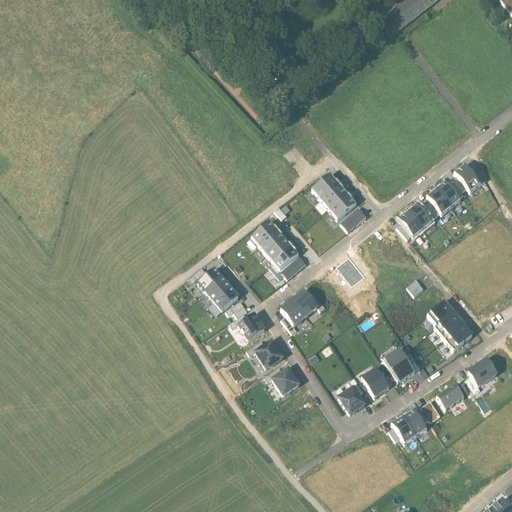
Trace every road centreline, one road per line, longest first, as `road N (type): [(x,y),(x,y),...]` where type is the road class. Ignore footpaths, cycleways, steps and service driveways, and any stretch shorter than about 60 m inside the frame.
road 1 (residential): [(511,113),(264,310),(349,437)]
road 2 (residential): [(511,325),(349,437)]
